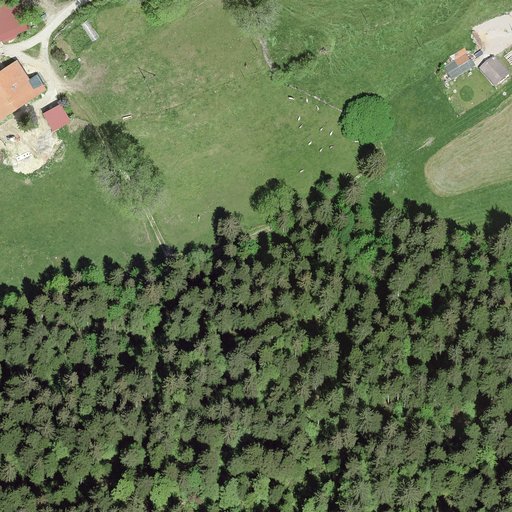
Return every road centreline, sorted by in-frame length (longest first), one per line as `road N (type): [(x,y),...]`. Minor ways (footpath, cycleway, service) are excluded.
road 1 (track): [(0,493),(92,498),(222,465),(511,428)]
road 2 (track): [(46,64),(87,100),(148,200),(167,267),(113,294),(54,303),(0,330)]
